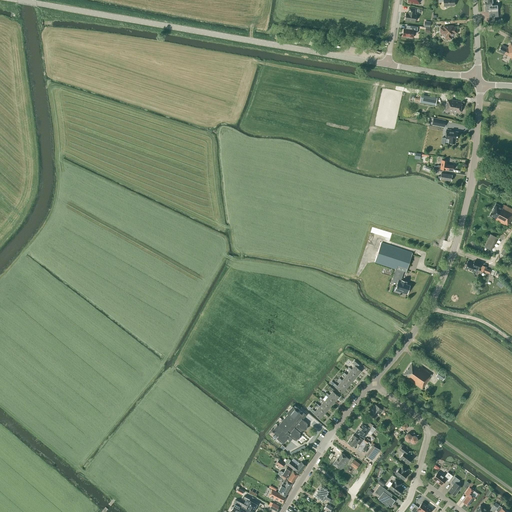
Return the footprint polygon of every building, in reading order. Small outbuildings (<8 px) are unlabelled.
[(491,6),(491,2),(492,2),(491,0),(484,0),(485,12),(488,12),(489,17),(494,17),(498,17),(497,5),(491,6)] [(414,14),(415,9),(409,8),(408,13),(406,13),(405,20),(415,22),(416,15),(414,14)] [(416,34),(417,27),(406,25),(406,29),(403,29),(402,36),(408,37),(407,38),(412,39),(413,32),(416,33),(416,34)] [(453,27),(453,26),(444,27),(444,28),(440,28),(440,34),(444,34),(444,36),(445,36),(445,39),(451,39),(451,35),(453,35),(453,33),(457,33),(456,27),(453,27)] [(511,43),(510,42),(508,48),(502,45),(502,47),(501,46),(498,51),(510,57),(510,58),(511,59),(511,43)] [(421,96),(420,103),(435,106),(436,99),(421,96)] [(448,111),(460,113),(462,102),(447,99),(445,107),(446,106),(449,107),(448,111)] [(432,124),(444,127),(445,121),(433,118),(432,124)] [(455,140),(456,140),(457,132),(450,131),(451,130),(446,130),(445,138),(449,139),(449,143),(455,144),(455,140)] [(452,170),(453,166),(449,165),(448,164),(446,164),(447,161),(442,160),(441,166),(437,165),(437,166),(437,169),(437,171),(443,171),(443,169),(452,170)] [(502,207),(496,204),(489,216),(507,226),(511,217),(511,216),(511,214),(511,209),(505,206),(506,206),(503,205),(502,207)] [(485,246),(493,248),(497,235),(490,232),(485,246)] [(412,253),(381,243),(375,262),(396,269),(393,280),(398,282),(396,288),(395,287),(394,291),(400,293),(400,291),(407,294),(409,286),(405,284),(406,282),(402,280),(401,281),(400,281),(403,271),(406,272),(412,253)] [(478,271),(481,264),(474,261),(473,264),(467,262),(465,269),(474,272),(475,270),(478,271)] [(485,273),(485,272),(490,274),(491,271),(486,269),(487,267),(482,265),(480,271),(485,273)] [(349,367),(347,369),(350,371),(356,377),(361,371),(357,367),(359,365),(354,361),(352,363),(355,366),(351,370),(349,367)] [(429,379),(428,379),(431,374),(419,366),(418,367),(415,366),(416,365),(412,362),(403,374),(408,378),(408,379),(422,389),(429,379)] [(344,373),(342,374),(345,377),(352,382),(356,377),(350,371),(347,375),(344,373)] [(436,376),(442,381),(446,376),(439,371),(436,376)] [(339,378),(338,380),(340,382),(347,388),(352,382),(345,377),(342,380),(339,378)] [(347,388),(340,382),(337,386),(332,381),(330,383),(342,393),(347,388)] [(326,395),(328,397),(334,402),(339,397),(333,391),(329,395),(326,393),(325,395),(326,395)] [(326,395),(323,399),(322,398),(320,400),(323,402),(329,408),(334,402),(328,397),(326,395)] [(317,404),(315,406),(318,408),(325,413),(329,408),(323,402),(320,406),(317,404)] [(382,410),(384,411),(386,408),(378,403),(377,406),(375,405),(369,413),(375,418),(382,410)] [(277,425),(272,431),(277,436),(276,438),(282,443),(287,438),(290,441),(292,438),(294,440),(294,439),(299,438),(300,433),(300,432),(301,431),(306,429),(307,424),(302,420),(306,415),(294,405),(293,407),(292,406),(287,413),(287,414),(278,425),(277,425)] [(320,419),(325,413),(318,408),(315,412),(312,409),(311,411),(320,419)] [(362,423),(359,427),(368,433),(373,425),(369,422),(366,426),(362,423)] [(361,436),(364,438),(368,433),(359,427),(355,432),(361,436)] [(415,443),(417,440),(417,438),(414,435),(414,433),(411,433),(410,435),(409,434),(407,434),(404,437),(405,439),(408,441),(410,441),(413,443),(415,443)] [(363,441),(359,438),(358,439),(353,435),(347,443),(352,447),(352,446),(354,447),(357,443),(360,446),(357,450),(360,452),(361,451),(364,452),(367,449),(365,448),(367,444),(368,442),(368,441),(369,440),(367,438),(366,440),(365,439),(363,441)] [(372,460),(379,450),(376,448),(377,446),(374,444),(373,445),(372,446),(365,455),(372,460)] [(413,458),(407,453),(408,451),(402,446),(399,450),(403,453),(400,458),(408,464),(413,458)] [(338,467),(340,469),(349,459),(341,453),(332,464),(338,468),(338,467)] [(288,458),(284,462),(294,470),(295,470),(299,473),(305,466),(301,462),(300,464),(299,463),(297,465),(288,458)] [(276,463),(281,467),(285,463),(279,459),(276,463)] [(350,464),(356,469),(359,464),(354,459),(350,464)] [(395,474),(403,480),(408,474),(405,472),(407,469),(402,465),(400,468),(395,474)] [(298,475),(293,471),(290,476),(288,475),(291,472),(291,471),(292,470),(287,467),(286,469),(286,468),(283,473),(281,471),(279,471),(277,474),(281,476),(286,479),(287,480),(292,484),(298,475)] [(438,472),(433,479),(438,482),(438,483),(441,485),(446,479),(448,482),(453,476),(448,472),(444,477),(441,475),(441,474),(440,473),(439,473),(438,473),(438,472)] [(453,485),(448,491),(455,496),(461,487),(457,484),(460,480),(455,477),(450,482),(453,485)] [(286,480),(285,479),(278,492),(280,493),(280,494),(285,496),(292,484),(286,480)] [(403,489),(398,486),(400,483),(395,479),(393,482),(388,488),(398,495),(400,492),(400,493),(403,489)] [(325,498),(328,500),(330,496),(327,494),(329,491),(327,489),(327,488),(321,485),(314,496),(320,500),(320,499),(323,501),(325,498)] [(375,492),(378,495),(380,496),(378,499),(382,502),(383,501),(386,503),(387,504),(388,505),(391,507),(393,504),(392,504),(395,500),(390,496),(391,494),(380,485),(375,492)] [(463,502),(469,506),(475,498),(471,495),(474,491),(469,487),(465,493),(468,495),(463,502)] [(272,490),(268,496),(283,503),(286,497),(272,490)] [(234,511),(235,511),(239,506),(241,503),(237,500),(236,502),(234,501),(233,503),(235,504),(233,506),(231,506),(230,508),(231,510),(232,510),(232,511),(234,511),(235,511),(234,511)] [(250,501),(247,506),(241,503),(239,506),(249,511),(252,511),(254,511),(253,510),(257,505),(250,501)] [(422,511),(427,506),(422,502),(418,507),(415,505),(411,511),(412,511),(415,511),(422,511)] [(273,503),(270,508),(276,511),(279,506),(273,503)]
